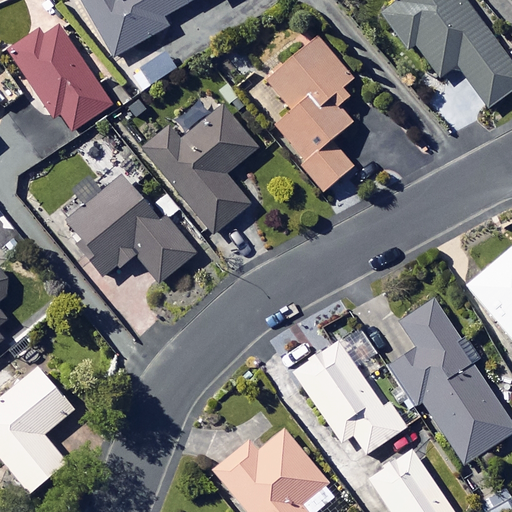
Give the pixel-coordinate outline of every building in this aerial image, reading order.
[(186,4),(184,0),(80,0),(114,57),(167,27),(162,17),(186,4)] [(392,0),(395,3),(377,16),(404,53),(415,45),(439,78),(456,65),(487,107),(511,89),(511,65),(464,0),(392,0)] [(46,36),(42,28),(5,52),(50,122),(58,117),(68,133),(112,104),(61,26),(46,36)] [(340,106),(351,97),(342,86),(352,78),(317,35),(265,78),(291,109),(274,123),(304,160),(300,163),(323,191),(353,167),(330,138),(352,120),(340,106)] [(206,121),(194,106),(170,126),(167,122),(140,144),(213,233),(250,203),(225,173),(256,147),(224,107),(206,121)] [(121,175),(101,191),(87,174),(67,191),(81,208),(66,220),(87,247),(82,251),(103,276),(133,252),(158,282),(196,250),(168,216),(160,222),(121,175)] [(511,246),(467,282),(511,340),(511,246)] [(0,341),(5,338),(0,331),(0,323),(13,312),(1,298),(6,283),(2,272),(0,269),(0,341)] [(473,359),(430,300),(398,324),(415,346),(387,367),(415,405),(422,401),(466,461),(511,427),(511,420),(469,362),(473,359)] [(360,373),(339,340),(293,369),(339,441),(351,434),(364,454),(404,428),(366,369),(360,373)] [(74,408),(39,366),(0,397),(0,457),(28,492),(66,461),(43,433),(74,408)] [(315,511),(337,495),(283,429),(256,451),(248,440),(213,469),(248,511),(315,511)] [(455,511),(409,449),(367,480),(390,511),(455,511)]
